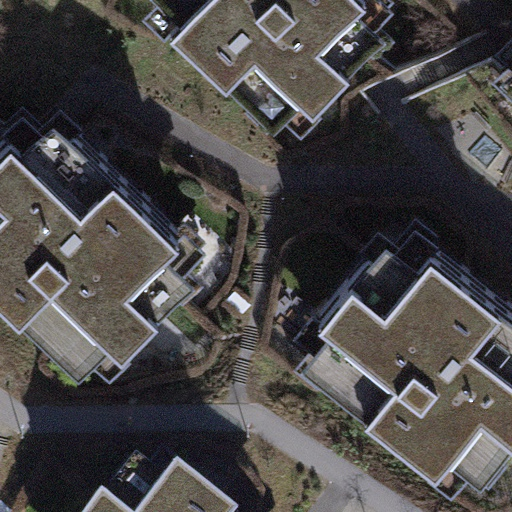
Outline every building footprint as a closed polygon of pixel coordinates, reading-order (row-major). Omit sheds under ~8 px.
[(162,0),(174,11),(165,21),(269,117),(299,85),(310,95),(383,17),(365,0),(162,0)] [(511,48),(497,63),(511,77),(511,48)] [(6,123),(0,130),(0,294),(76,365),(107,332),(117,341),(190,262),(160,234),(176,217),(66,115),(50,100),(18,134),(6,123)] [(416,248),(382,221),(316,306),(330,317),(299,357),(437,463),(448,449),(481,474),(511,433),(511,298),(428,233),(416,248)] [(204,511),(175,487),(165,499),(132,472),(98,511),(204,511)]
